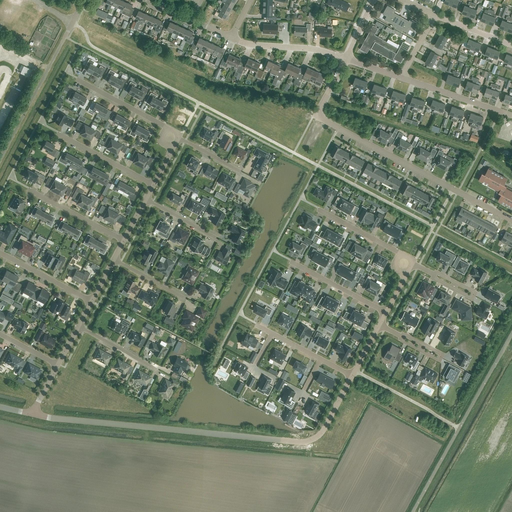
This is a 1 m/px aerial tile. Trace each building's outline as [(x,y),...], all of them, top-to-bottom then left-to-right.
[(110,10),(112,5),(114,0),(107,0),(106,2),(106,3),(109,5),(107,8),(110,10)] [(118,7),(121,0),(114,0),(112,5),(115,6),(114,9),(117,10),(118,7)] [(122,13),(127,3),(121,0),(118,7),(121,9),(119,12),(122,13)] [(233,6),(226,2),(222,0),(221,2),(224,4),(222,9),(230,13),(233,6)] [(350,5),(339,0),(328,0),(327,4),(330,6),(331,4),(337,7),(336,9),(336,10),(338,11),(339,11),(340,9),(346,12),(350,5)] [(468,16),(473,3),(469,2),(468,5),(470,5),(469,7),(465,6),(462,13),(468,16)] [(134,9),(131,8),(133,5),(127,3),(122,13),(125,15),(131,17),(134,9)] [(473,3),(468,16),(474,18),(476,13),(479,15),(481,8),(478,7),(477,10),(472,9),(473,6),(475,7),(476,4),(473,3)] [(392,26),(395,27),(395,28),(399,22),(396,20),(399,15),(393,12),(394,10),(388,6),(383,14),(387,16),(385,20),(393,25),(392,26)] [(218,15),(226,20),(230,13),(222,9),(219,7),(217,9),(221,11),(218,15)] [(271,16),(272,7),(263,7),(262,10),(263,10),(263,16),(269,16),(268,20),(277,20),(277,16),(271,16)] [(96,14),(95,15),(106,19),(107,16),(108,14),(99,10),(98,9),(96,14)] [(487,23),(491,10),(488,9),(487,12),(489,13),(488,15),(483,13),(480,20),(487,23)] [(491,10),(487,23),(493,25),(496,18),(491,16),(492,14),(494,14),(495,12),(491,10)] [(25,11),(21,20),(33,25),(37,16),(25,11)] [(137,21),(134,28),(137,30),(141,20),(141,21),(145,13),(139,11),(136,18),(139,19),(138,22),(137,21)] [(147,23),(150,16),(145,13),(141,21),(147,23)] [(151,29),(153,26),(156,18),(150,16),(147,23),(150,25),(149,28),(151,29)] [(505,30),(510,18),(507,16),(506,19),(508,20),(507,22),(502,20),(499,28),(505,30)] [(156,18),(153,26),(156,27),(154,31),(160,33),(163,25),(160,24),(162,21),(156,18)] [(401,23),(399,22),(395,28),(395,27),(394,29),(401,33),(403,30),(408,33),(410,29),(413,31),(418,23),(411,19),(410,22),(404,18),(401,23)] [(173,32),(176,25),(170,22),(169,25),(166,23),(163,30),(166,31),(167,29),(170,31),(170,33),(172,34),(173,32)] [(282,31),(282,22),(278,22),(278,25),(264,24),(263,33),(277,34),(278,30),(282,31)] [(310,32),(311,24),(307,24),(306,28),(295,27),(295,31),(295,35),(307,35),(307,31),(310,32)] [(179,34),(182,27),(176,25),(173,32),(176,33),(174,38),(177,39),(179,34)] [(363,43),(360,49),(363,51),(367,53),(369,49),(371,50),(378,37),(375,35),(378,28),(373,25),(371,30),(372,31),(366,41),(365,40),(363,43)] [(331,37),(332,29),(332,27),(328,26),(328,29),(325,29),(325,28),(317,27),(317,33),(320,33),(320,36),(331,37)] [(184,37),(187,30),(182,27),(179,34),(184,37)] [(187,30),(184,37),(188,38),(186,42),(191,44),(195,37),(192,35),(193,32),(187,30)] [(438,39),(450,46),(451,43),(449,41),(448,43),(446,42),(448,38),(441,34),(438,39)] [(378,37),(371,50),(371,48),(376,51),(378,52),(382,54),(386,48),(384,47),(387,42),(381,39),(382,39),(378,37)] [(198,51),(200,52),(202,48),(205,41),(199,38),(198,41),(195,40),(191,48),(195,49),(197,45),(199,47),(198,51)] [(386,48),(382,54),(387,57),(388,57),(393,60),(396,53),(394,52),(398,44),(388,39),(387,42),(384,47),(386,48)] [(448,49),(450,46),(438,39),(435,45),(442,49),(444,45),(446,46),(445,48),(448,49)] [(470,54),(475,42),(469,39),(466,47),(470,49),(470,51),(468,50),(467,53),(470,54)] [(208,50),(211,43),(205,41),(202,48),(205,49),(204,53),(206,54),(208,50)] [(396,53),(393,60),(394,59),(401,63),(411,46),(403,41),(400,45),(398,44),(394,52),(396,53)] [(475,42),(470,54),(473,56),(474,53),(473,52),(474,50),(478,52),(481,44),(475,42)] [(213,53),(217,46),(211,43),(208,50),(211,52),(210,54),(213,55),(214,53),(213,53)] [(213,55),(212,56),(215,58),(216,56),(221,59),(224,53),(221,52),(223,48),(217,46),(213,53),(214,53),(213,55)] [(489,62),(494,49),(488,47),(485,54),(489,56),(488,58),(487,58),(486,60),(489,62)] [(494,49),(489,62),(492,63),(493,60),(492,59),(492,57),(497,59),(500,52),(494,49)] [(431,51),(428,57),(440,64),(440,63),(442,61),(442,60),(439,59),(438,61),(436,60),(438,55),(431,51)] [(230,68),(232,65),(235,57),(229,54),(227,59),(224,58),(221,65),(224,66),(227,67),(227,66),(230,68)] [(508,69),(511,57),(511,56),(506,54),(503,62),(508,63),(507,66),(505,65),(504,68),(508,69)] [(239,73),(242,66),(243,63),(240,62),(241,59),(235,57),(232,65),(235,66),(234,69),(236,70),(236,71),(239,73)] [(438,67),(440,64),(428,57),(425,63),(432,67),(434,63),(436,64),(436,65),(438,67)] [(251,69),(254,61),(248,58),(245,66),(245,67),(242,66),(239,73),(242,74),(243,70),(246,72),(248,68),(251,69)] [(92,74),(96,66),(93,65),(94,61),(89,59),(86,65),(89,66),(86,71),(92,74)] [(258,69),(260,64),(254,61),(251,69),(257,72),(255,76),(258,77),(261,70),(258,69)] [(271,71),(274,63),(268,61),(265,69),(271,71)] [(279,69),(280,66),(274,63),(271,71),(270,73),(271,73),(276,75),(272,84),(275,85),(277,81),(278,79),(281,73),(282,70),(279,69)] [(288,63),(283,74),(281,73),(278,79),(277,81),(280,83),(280,81),(284,74),(285,75),(287,72),(291,74),(294,66),(288,63)] [(96,66),(92,74),(98,77),(100,72),(103,74),(106,68),(100,66),(99,68),(96,66)] [(298,74),(300,68),(294,66),(291,74),(294,75),(293,78),(295,79),(293,83),(296,85),(298,82),(301,75),(298,74)] [(307,67),(303,76),(301,75),(298,82),(296,85),(299,86),(302,79),(308,82),(310,78),(313,70),(307,67)] [(113,85),(117,78),(113,76),(115,72),(110,70),(107,76),(109,77),(107,82),(113,85)] [(310,78),(313,79),(312,82),(320,86),(324,78),(318,76),(319,73),(313,70),(310,78)] [(452,84),(456,72),(453,70),(452,73),(454,74),(453,76),(448,75),(446,82),(452,84)] [(456,72),(452,84),(458,86),(461,79),(456,77),(457,75),(459,76),(460,73),(456,72)] [(117,78),(113,85),(119,88),(121,83),(124,85),(126,80),(121,77),(120,79),(117,78)] [(471,91),(476,78),(472,77),(471,80),(473,81),(472,83),(468,81),(465,89),(471,91)] [(357,93),(361,80),(355,78),(353,85),(357,87),(356,89),(355,89),(354,92),(357,93)] [(476,78),(471,91),(478,93),(480,85),(475,84),(476,82),(478,82),(479,79),(476,78)] [(361,80),(357,93),(360,93),(361,91),(360,90),(360,88),(365,90),(368,82),(361,80)] [(134,96),(137,89),(134,87),(136,84),(130,82),(128,87),(130,88),(128,93),(134,96)] [(376,99),(380,86),(374,84),(372,92),(376,93),(375,96),(374,95),(373,98),(376,99)] [(490,97),(495,85),(491,84),(490,86),(492,87),(491,89),(487,88),(484,95),(490,97)] [(495,85),(490,97),(497,100),(499,92),(495,90),(495,88),(497,89),(498,86),(495,85)] [(380,86),(376,99),(379,100),(380,97),(379,97),(380,95),(384,96),(387,88),(380,86)] [(137,89),(134,96),(139,99),(141,96),(144,97),(148,90),(143,87),(141,90),(137,89)] [(509,104),(511,96),(511,89),(510,90),(509,93),(511,94),(510,96),(506,94),(503,102),(509,104)] [(395,106),(400,93),(393,91),(391,98),(395,100),(395,102),(393,102),(392,105),(395,106)] [(77,102),(81,95),(75,92),(73,96),(70,95),(67,100),(72,103),(73,102),(74,100),(77,102)] [(149,104),(155,107),(158,100),(155,98),(156,95),(151,92),(148,98),(151,99),(149,104)] [(403,103),(406,95),(400,93),(395,106),(398,107),(399,104),(398,103),(399,101),(403,103)] [(81,95),(77,102),(80,104),(79,106),(84,109),(87,104),(84,102),(87,98),(81,95)] [(414,112),(419,99),(412,97),(410,105),(414,106),(414,109),(413,108),(412,111),(414,112)] [(158,100),(155,107),(160,110),(163,106),(165,107),(168,102),(163,99),(162,101),(158,100)] [(419,99),(414,112),(417,113),(418,110),(417,110),(418,108),(422,109),(425,101),(419,99)] [(435,115),(439,102),(433,100),(430,108),(435,109),(434,111),(433,111),(432,114),(435,115)] [(435,115),(436,115),(437,116),(438,113),(437,113),(438,110),(443,112),(445,104),(439,102),(435,115)] [(98,113),(102,106),(96,103),(95,105),(92,103),(87,111),(93,115),(95,111),(98,113)] [(102,106),(98,113),(101,115),(100,117),(105,120),(108,115),(105,113),(107,109),(102,106)] [(454,121),(458,109),(452,107),(449,114),(454,116),(453,118),(452,118),(451,120),(454,121)] [(458,109),(454,121),(456,122),(457,119),(456,119),(457,117),(462,119),(464,111),(458,109)] [(70,127),(74,120),(67,116),(60,112),(55,122),(62,126),(64,123),(66,124),(66,125),(70,127)] [(473,128),(477,115),(471,113),(468,121),(473,122),(472,124),(471,124),(470,127),(473,128)] [(119,124),(122,117),(117,114),(114,119),(111,118),(110,120),(119,124)] [(477,115),(473,128),(476,129),(477,126),(475,126),(476,123),(481,125),(483,117),(477,115)] [(122,117),(119,124),(122,126),(121,128),(126,131),(129,126),(126,124),(128,120),(122,117)] [(85,137),(90,128),(85,125),(84,125),(79,122),(75,128),(78,130),(78,128),(82,130),(80,134),(85,137)] [(139,135),(143,128),(137,125),(137,127),(134,125),(129,134),(134,137),(136,133),(139,135)] [(90,128),(85,137),(91,140),(94,133),(97,135),(95,137),(98,139),(101,133),(96,131),(96,130),(90,128)] [(143,128),(139,135),(143,137),(141,139),(147,142),(151,134),(148,133),(149,131),(143,128)] [(214,134),(204,128),(200,136),(210,142),(212,138),(215,140),(219,133),(215,131),(214,134)] [(381,140),(386,132),(380,129),(376,137),(381,140)] [(225,136),(224,135),(225,133),(222,131),(218,138),(222,140),(222,139),(223,140),(220,145),(224,147),(223,148),(227,151),(228,148),(229,149),(231,145),(230,145),(231,143),(230,142),(232,139),(225,136)] [(386,132),(381,140),(387,143),(391,135),(386,132)] [(401,149),(406,141),(401,139),(403,134),(399,132),(396,138),(399,139),(399,141),(396,146),(398,148),(401,150),(401,149)] [(112,151),(117,142),(113,140),(115,137),(109,134),(106,141),(109,143),(106,148),(112,151)] [(53,156),(57,150),(53,148),(55,145),(46,141),(43,147),(49,150),(47,153),(53,156)] [(406,141),(401,149),(407,152),(411,144),(406,141)] [(117,142),(112,151),(117,154),(121,147),(123,149),(122,152),(124,153),(127,147),(122,145),(117,142)] [(336,157),(341,148),(336,145),(331,154),(336,157)] [(246,152),(237,147),(233,154),(243,159),(245,155),(248,156),(251,151),(248,149),(246,152)] [(421,159),(426,150),(421,147),(416,155),(418,157),(421,159)] [(266,171),(267,168),(266,167),(264,166),(270,155),(257,148),(254,154),(260,157),(257,163),(256,163),(255,165),(254,168),(261,172),(262,170),(264,171),(266,171)] [(341,159),(345,151),(340,149),(341,148),(336,157),(341,159)] [(426,150),(421,159),(424,161),(425,160),(427,161),(430,155),(431,155),(434,156),(437,150),(433,148),(430,153),(426,150)] [(138,165),(143,156),(138,153),(138,151),(135,150),(132,155),(135,157),(133,162),(138,165)] [(442,167),(446,159),(441,157),(443,152),(439,150),(436,155),(439,157),(439,158),(436,164),(438,166),(441,168),(441,167),(442,167)] [(346,162),(350,153),(345,151),(341,159),(346,162)] [(71,163),(74,157),(67,153),(64,157),(61,155),(58,161),(66,165),(68,161),(71,163)] [(350,164),(355,156),(350,153),(346,162),(350,164)] [(143,156),(138,165),(144,168),(146,163),(150,164),(153,159),(149,157),(148,159),(143,156)] [(196,158),(193,156),(193,157),(191,157),(187,166),(194,170),(193,173),(196,175),(200,167),(197,166),(199,162),(196,160),(196,159),(195,159),(196,158)] [(354,168),(359,159),(355,156),(350,164),(355,167),(354,168)] [(446,159),(442,167),(447,170),(451,162),(453,159),(448,156),(446,159)] [(82,161),(74,157),(71,163),(69,167),(80,172),(83,165),(81,164),(82,161)] [(359,159),(354,168),(359,170),(364,161),(359,159)] [(368,175),(373,165),(373,166),(368,163),(363,172),(368,175)] [(373,176),(378,168),(373,165),(368,175),(369,174),(373,176)] [(211,167),(208,166),(206,169),(203,167),(199,174),(202,176),(204,172),(214,178),(218,171),(215,169),(211,167)] [(98,177),(101,171),(93,167),(91,171),(88,170),(86,175),(88,177),(96,181),(98,177)] [(493,169),(489,167),(488,169),(486,173),(485,175),(482,173),(482,174),(481,176),(481,175),(479,180),(483,182),(488,184),(488,185),(489,184),(498,189),(496,192),(498,193),(501,194),(500,196),(498,200),(502,202),(507,205),(507,206),(508,205),(511,207),(511,189),(507,186),(504,185),(505,183),(507,179),(503,176),(503,177),(498,174),(498,173),(497,174),(497,173),(492,171),(493,169)] [(378,179),(382,171),(378,168),(373,176),(378,179)] [(32,172),(28,170),(27,172),(26,171),(24,175),(25,175),(24,177),(28,179),(30,180),(34,182),(37,177),(39,178),(39,179),(43,181),(45,176),(35,171),(34,173),(32,172)] [(98,177),(96,181),(103,185),(106,186),(109,181),(106,179),(109,175),(101,171),(98,177)] [(383,181),(387,173),(382,171),(378,179),(383,181)] [(230,192),(233,187),(230,185),(234,179),(223,173),(218,182),(229,188),(227,190),(230,192)] [(388,184),(392,175),(387,173),(383,181),(388,184)] [(392,186),(397,178),(392,176),(392,175),(388,184),(392,186)] [(56,192),(60,183),(54,180),(49,177),(45,184),(48,185),(50,181),(53,183),(50,189),(56,192)] [(397,178),(392,186),(397,189),(402,181),(397,178)] [(255,186),(248,182),(249,181),(244,179),(241,185),(238,183),(233,191),(237,193),(239,189),(245,192),(243,194),(249,197),(255,186)] [(124,191),(127,185),(120,181),(117,185),(115,184),(112,189),(115,191),(116,189),(118,191),(119,188),(124,191)] [(406,194),(410,185),(405,182),(401,191),(406,194)] [(60,183),(56,192),(62,196),(65,189),(68,191),(66,194),(68,196),(72,189),(66,186),(60,183)] [(127,185),(124,191),(129,194),(128,197),(134,201),(136,195),(133,193),(135,189),(127,185)] [(411,196),(415,188),(410,186),(411,185),(410,185),(406,194),(411,196)] [(327,201),(333,190),(327,186),(324,192),(317,188),(313,194),(327,201)] [(82,206),(87,197),(82,195),(84,191),(77,187),(75,191),(72,198),(75,199),(76,196),(79,198),(76,203),(82,206)] [(415,199),(420,191),(415,188),(411,196),(415,199)] [(420,201),(424,193),(420,191),(415,199),(420,201)] [(188,195),(185,193),(184,195),(182,194),(180,197),(173,193),(170,199),(169,199),(170,199),(179,204),(181,201),(184,203),(188,195)] [(425,204),(429,195),(429,196),(424,193),(420,201),(425,204),(424,204),(425,204)] [(429,195),(425,204),(430,207),(434,198),(429,195)] [(87,197),(82,206),(88,210),(91,204),(93,206),(97,199),(92,196),(91,199),(87,197)] [(344,210),(348,202),(343,199),(338,196),(335,202),(340,205),(338,207),(339,208),(338,209),(343,212),(344,210)] [(15,197),(10,206),(16,209),(15,212),(20,215),(24,208),(26,205),(23,203),(24,201),(22,201),(23,200),(19,198),(19,199),(15,197)] [(206,208),(210,201),(203,197),(200,204),(192,199),(187,208),(199,215),(203,206),(206,208)] [(354,205),(348,202),(344,210),(343,212),(348,214),(349,213),(350,214),(350,213),(351,211),(353,212),(356,213),(359,208),(356,206),(354,205)] [(109,221),(113,211),(115,209),(109,206),(103,218),(109,221)] [(362,212),(359,218),(364,221),(369,212),(366,210),(367,208),(362,206),(360,211),(362,212)] [(219,226),(225,214),(211,207),(208,213),(214,216),(211,221),(219,226)] [(459,219),(463,221),(468,211),(465,210),(466,210),(462,208),(456,218),(457,218),(460,219),(459,219)] [(42,219),(45,213),(37,209),(36,211),(33,210),(30,215),(35,218),(36,216),(42,219)] [(122,225),(126,218),(119,214),(120,212),(115,209),(113,211),(109,221),(114,223),(116,220),(119,221),(119,223),(122,225)] [(364,221),(370,224),(375,215),(371,213),(373,211),(370,209),(369,212),(364,221)] [(468,224),(474,214),(470,212),(470,213),(468,211),(463,221),(466,223),(466,222),(468,224)] [(45,213),(42,219),(47,221),(46,224),(51,226),(54,221),(51,220),(52,217),(45,213)] [(381,222),(384,216),(379,213),(377,216),(375,215),(370,224),(369,224),(375,227),(378,220),(381,222)] [(311,221),(312,218),(306,214),(304,219),(303,219),(302,219),(301,219),(300,220),(300,221),(300,222),(300,223),(301,224),(300,225),(307,228),(308,227),(314,230),(317,224),(311,221)] [(477,216),(474,214),(468,224),(469,224),(471,225),(471,226),(474,227),(479,217),(479,218),(477,216)] [(480,217),(479,217),(474,227),(477,229),(477,228),(480,230),(485,220),(482,218),(481,219),(479,218),(480,217)] [(389,235),(394,226),(388,222),(388,221),(385,219),(383,222),(386,224),(383,231),(389,234),(388,235),(389,235)] [(163,222),(160,220),(156,228),(160,230),(158,233),(167,238),(171,232),(167,230),(169,225),(166,224),(167,223),(163,221),(163,222)] [(489,222),(485,220),(480,230),(483,231),(483,232),(486,233),(491,224),(491,223),(491,224),(489,223),(489,222)] [(68,233),(71,227),(64,223),(62,225),(60,224),(57,229),(62,232),(63,230),(68,233)] [(0,239),(8,244),(16,228),(9,224),(4,233),(0,230),(0,228),(0,227),(0,239)] [(238,228),(232,224),(229,230),(235,233),(231,240),(238,244),(239,244),(239,243),(246,231),(238,227),(238,228)] [(491,224),(486,233),(489,235),(492,236),(492,237),(497,227),(493,225),(491,224)] [(394,226),(389,235),(390,236),(391,235),(397,238),(400,231),(403,233),(405,230),(402,228),(401,229),(394,226)] [(71,227),(68,233),(73,235),(72,238),(77,240),(80,235),(78,234),(79,231),(71,227)] [(329,242),(335,232),(327,228),(325,232),(322,231),(319,236),(329,242)] [(188,234),(181,230),(178,231),(176,233),(173,232),(169,240),(175,243),(177,239),(180,241),(180,243),(182,244),(184,243),(185,241),(185,239),(188,234)] [(504,243),(507,245),(511,234),(511,235),(510,234),(510,233),(506,231),(501,241),(504,242),(504,243)] [(335,232),(329,242),(340,247),(343,242),(340,240),(342,236),(335,232)] [(24,252),(29,242),(27,240),(28,238),(21,235),(18,241),(21,243),(18,249),(24,252)] [(95,247),(98,241),(90,237),(89,239),(86,238),(83,243),(88,246),(89,244),(95,247)] [(206,256),(210,249),(202,245),(204,241),(196,237),(190,248),(198,253),(198,252),(206,256)] [(29,242),(24,252),(29,256),(33,249),(37,251),(40,245),(33,241),(32,243),(29,242)] [(98,241),(95,247),(100,250),(99,252),(104,254),(107,249),(104,248),(105,245),(98,241)] [(301,249),(304,251),(307,245),(302,242),(300,245),(293,242),(289,248),(299,253),(301,249)] [(356,255),(361,246),(358,245),(358,243),(355,242),(353,246),(348,244),(345,249),(356,255)] [(245,246),(239,243),(239,244),(238,244),(236,248),(242,251),(245,246)] [(361,246),(356,255),(356,257),(367,263),(371,256),(365,253),(368,248),(365,247),(364,248),(361,246)] [(228,256),(230,251),(225,248),(222,253),(219,252),(215,259),(225,264),(229,257),(228,256)] [(236,248),(234,252),(238,254),(237,255),(240,257),(243,252),(236,248)] [(318,264),(323,254),(316,251),(317,250),(313,248),(312,251),(315,253),(311,260),(317,263),(318,264)] [(147,264),(149,260),(152,262),(157,252),(152,249),(150,253),(146,251),(141,261),(147,264)] [(50,267),(55,257),(51,255),(53,253),(48,250),(44,257),(47,258),(44,263),(50,267)] [(450,257),(440,252),(436,259),(447,265),(449,260),(452,262),(456,255),(452,254),(450,257)] [(323,254),(318,264),(319,264),(325,267),(329,260),(332,262),(333,259),(330,257),(329,258),(323,254)] [(378,254),(373,264),(377,266),(378,264),(384,268),(388,260),(378,254)] [(55,257),(50,267),(56,270),(59,265),(62,266),(66,259),(60,256),(59,259),(55,257)] [(464,274),(469,265),(460,260),(461,258),(457,256),(455,262),(458,264),(455,269),(464,274)] [(167,275),(174,263),(166,259),(164,264),(161,262),(158,267),(161,269),(160,271),(167,275)] [(343,278),(344,278),(349,268),(343,265),(343,264),(340,262),(338,265),(341,267),(338,274),(344,277),(343,278)] [(215,264),(213,267),(220,272),(223,268),(215,264)] [(77,281),(81,272),(78,271),(80,268),(75,266),(74,267),(72,270),(72,271),(75,272),(72,278),(77,281)] [(189,266),(185,272),(183,276),(182,278),(183,279),(184,280),(190,283),(193,282),(199,271),(189,266)] [(356,272),(349,268),(344,278),(345,279),(345,278),(351,281),(355,274),(358,276),(360,273),(356,271),(356,272)] [(479,271),(474,268),(471,274),(476,277),(475,280),(481,283),(483,279),(485,279),(486,277),(485,276),(487,272),(481,269),(479,271)] [(284,288),(288,282),(280,277),(282,274),(274,269),(268,281),(276,285),(276,284),(284,288)] [(8,282),(12,274),(7,271),(3,277),(0,275),(0,283),(2,280),(8,282)] [(81,272),(77,281),(81,283),(85,277),(87,279),(90,274),(85,271),(84,274),(81,272)] [(12,274),(8,282),(13,285),(11,289),(18,292),(22,285),(18,283),(17,285),(15,283),(18,277),(12,274)] [(368,291),(370,292),(376,283),(370,280),(372,277),(368,275),(365,281),(368,283),(365,288),(368,291)] [(136,294),(139,288),(134,285),(135,282),(129,279),(127,283),(126,283),(125,285),(125,286),(124,289),(130,292),(131,291),(136,294)] [(302,294),(307,285),(304,283),(305,283),(301,281),(301,282),(300,281),(298,286),(297,287),(294,285),(290,292),(296,295),(298,292),(302,294)] [(432,293),(434,287),(423,281),(421,286),(420,287),(419,289),(419,290),(417,293),(422,296),(423,293),(430,296),(429,297),(432,299),(435,295),(432,293)] [(33,299),(37,292),(34,291),(36,286),(29,282),(27,286),(26,286),(23,292),(29,295),(28,297),(33,299)] [(381,286),(376,283),(370,292),(374,294),(377,295),(380,289),(383,291),(386,285),(383,283),(381,286)] [(206,287),(200,284),(197,290),(203,293),(201,295),(209,299),(210,296),(211,296),(213,294),(212,293),(214,289),(207,286),(206,287)] [(307,285),(302,294),(305,296),(304,299),(310,303),(314,296),(311,294),(311,293),(313,288),(312,288),(313,287),(309,285),(309,286),(307,285)] [(37,292),(33,299),(37,302),(38,300),(44,303),(47,297),(49,293),(42,289),(39,294),(37,292)] [(484,297),(496,303),(500,295),(488,289),(484,297)] [(149,294),(142,291),(139,297),(146,301),(145,302),(152,305),(154,302),(155,301),(156,300),(156,299),(155,298),(157,295),(151,291),(149,294)] [(447,303),(451,296),(441,291),(437,298),(438,298),(447,303)] [(320,299),(316,307),(320,309),(322,310),(324,307),(328,309),(333,299),(327,296),(324,301),(320,299)] [(333,299),(328,309),(333,312),(333,314),(335,315),(339,309),(336,307),(339,302),(333,299)] [(60,312),(64,304),(65,304),(65,303),(59,300),(57,304),(54,302),(49,310),(55,314),(57,310),(60,312)] [(174,306),(175,304),(175,303),(173,302),(172,302),(167,300),(162,310),(168,313),(166,315),(172,318),(177,308),(174,306)] [(462,320),(471,319),(471,307),(456,300),(452,308),(461,313),(462,320)] [(487,311),(490,306),(484,303),(481,308),(479,307),(476,313),(479,315),(480,316),(482,317),(483,317),(486,318),(489,312),(487,311)] [(70,307),(65,304),(64,304),(60,312),(59,312),(62,314),(61,317),(67,321),(70,315),(67,313),(70,307)] [(254,310),(253,311),(254,311),(258,313),(260,314),(264,316),(264,317),(264,316),(266,313),(269,315),(272,309),(266,306),(265,309),(257,305),(257,304),(257,305),(254,310)] [(423,312),(421,315),(424,316),(428,310),(422,306),(420,310),(423,312)] [(203,318),(207,311),(200,307),(196,314),(203,318)] [(348,321),(349,319),(355,322),(360,313),(358,312),(359,311),(356,309),(355,310),(354,310),(352,314),(346,311),(343,318),(348,321)] [(192,330),(194,326),(198,319),(195,317),(196,316),(186,311),(184,315),(186,316),(181,324),(192,330)] [(14,315),(8,312),(5,318),(10,321),(14,315)] [(361,314),(360,313),(355,322),(360,325),(360,326),(365,329),(368,323),(363,320),(365,316),(364,315),(365,314),(362,312),(361,314)] [(419,319),(414,317),(415,315),(415,314),(414,313),(413,312),(412,312),(411,313),(410,315),(405,312),(404,312),(400,319),(401,320),(401,319),(406,322),(405,323),(405,322),(405,323),(410,325),(410,324),(415,327),(419,320),(419,319)] [(281,316),(278,322),(281,324),(281,325),(286,328),(288,329),(289,328),(293,320),(287,317),(282,314),(281,316)] [(166,316),(163,322),(172,326),(174,321),(166,316)] [(21,322),(15,319),(12,325),(18,328),(16,330),(23,334),(24,333),(25,333),(26,333),(27,331),(26,330),(25,329),(28,324),(21,321),(21,322)] [(127,329),(130,323),(123,319),(121,324),(114,320),(113,323),(112,322),(110,325),(112,325),(111,327),(121,333),(124,328),(127,329)] [(434,333),(436,328),(439,323),(433,319),(431,323),(427,320),(422,330),(429,334),(430,331),(434,333)] [(44,330),(47,324),(41,322),(39,327),(44,330)] [(310,336),(313,331),(308,329),(309,328),(302,324),(297,334),(304,337),(306,334),(307,334),(306,335),(310,336)] [(448,329),(441,341),(449,346),(456,333),(448,329)] [(41,341),(40,343),(45,345),(45,344),(51,348),(55,340),(45,334),(44,336),(42,335),(43,332),(40,330),(35,340),(38,341),(39,339),(41,341)] [(138,335),(132,332),(129,338),(135,341),(134,343),(140,347),(145,338),(139,334),(138,335)] [(317,339),(315,343),(325,349),(329,341),(321,337),(323,335),(317,332),(314,337),(317,339)] [(244,337),(241,343),(248,347),(253,350),(255,347),(257,348),(260,343),(257,342),(258,340),(247,334),(245,337),(244,337)] [(475,337),(474,340),(483,345),(485,342),(475,337)] [(182,343),(178,341),(173,351),(174,351),(177,352),(182,343)] [(158,346),(152,342),(149,348),(155,351),(154,354),(160,357),(162,354),(164,355),(167,349),(165,348),(165,347),(159,344),(158,346)] [(335,350),(339,352),(341,353),(339,356),(341,357),(340,358),(344,360),(345,359),(346,360),(352,349),(345,345),(344,347),(338,344),(335,350)] [(393,344),(392,344),(389,350),(388,349),(389,349),(388,349),(383,358),(384,358),(384,357),(385,358),(384,359),(388,361),(389,360),(392,362),(394,359),(399,362),(399,361),(402,356),(398,354),(401,348),(400,349),(393,344)] [(284,360),(286,355),(282,353),(282,354),(279,353),(279,352),(275,349),(270,358),(274,360),(273,362),(276,363),(281,366),(280,367),(283,369),(287,362),(284,360)] [(107,364),(111,356),(99,350),(95,358),(107,364)] [(456,351),(453,357),(458,360),(457,363),(464,366),(469,357),(462,353),(461,354),(456,351)] [(405,361),(403,364),(406,366),(408,363),(412,365),(410,368),(415,371),(417,366),(415,365),(418,358),(419,358),(418,358),(409,353),(408,354),(407,353),(405,358),(406,358),(406,359),(405,361),(404,361),(405,361)] [(19,374),(22,367),(19,366),(22,360),(10,354),(6,362),(17,368),(15,372),(19,374)] [(187,364),(187,363),(177,358),(173,365),(176,366),(173,371),(179,374),(182,369),(183,370),(184,369),(187,371),(190,366),(187,364)] [(126,379),(130,373),(127,371),(130,366),(118,360),(113,368),(125,374),(123,378),(126,379)] [(303,372),(306,366),(296,361),(293,367),(296,368),(295,370),(299,372),(300,371),(303,372)] [(246,371),(248,367),(238,362),(238,363),(237,362),(234,367),(235,367),(234,370),(243,375),(242,377),(246,379),(250,373),(246,371)] [(29,364),(25,372),(31,375),(29,379),(35,382),(37,378),(41,370),(29,364)] [(456,380),(461,370),(449,364),(446,370),(447,370),(446,372),(445,371),(443,376),(448,379),(447,380),(448,380),(448,379),(454,382),(456,380)] [(438,374),(437,374),(425,368),(425,367),(425,368),(423,372),(418,369),(416,374),(420,376),(421,376),(423,377),(421,381),(426,384),(428,380),(432,382),(432,383),(433,383),(433,382),(437,374),(437,375),(438,374)] [(147,391),(151,384),(148,383),(151,377),(139,371),(135,379),(146,385),(144,389),(147,391)] [(471,376),(466,373),(463,378),(468,381),(471,376)] [(321,374),(317,381),(321,384),(322,384),(324,385),(324,386),(325,385),(329,388),(333,380),(321,374)] [(251,387),(255,378),(251,376),(246,385),(251,387)] [(257,390),(264,394),(264,393),(268,395),(273,386),(269,384),(271,380),(264,376),(257,390)] [(171,383),(165,380),(159,392),(167,396),(173,384),(177,386),(179,383),(172,380),(171,383)] [(240,382),(238,386),(237,386),(235,390),(239,393),(244,384),(240,382)] [(295,402),(291,400),(295,392),(287,388),(282,399),(286,401),(284,404),(292,408),(295,402)] [(309,404),(305,411),(311,415),(310,417),(315,419),(319,412),(316,411),(318,407),(319,404),(316,403),(313,401),(311,405),(309,404)] [(287,409),(282,418),(287,420),(292,412),(291,411),(288,410),(287,409)]
